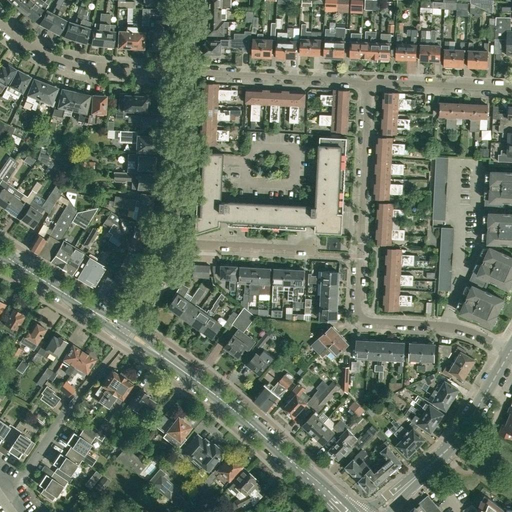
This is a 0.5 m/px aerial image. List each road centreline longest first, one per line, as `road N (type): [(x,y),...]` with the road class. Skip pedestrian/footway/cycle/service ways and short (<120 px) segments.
road 1 (residential): [(368,82),(358,314),(460,328),(510,352)]
road 2 (secondary): [(349,511),(242,412),(123,330)]
road 3 (residential): [(183,72),(82,66),(51,57),(0,24)]
road 4 (residential): [(368,82),(183,72)]
road 5 (residential): [(173,239),(183,72)]
road 6 (tertiary): [(423,470),(451,443),(510,352)]
road 7 (secondary): [(123,330),(0,253)]
road 8 (residential): [(316,251),(173,239)]
road 9 (residential): [(511,88),(368,82)]
road 10 (residential): [(74,399),(4,502)]
